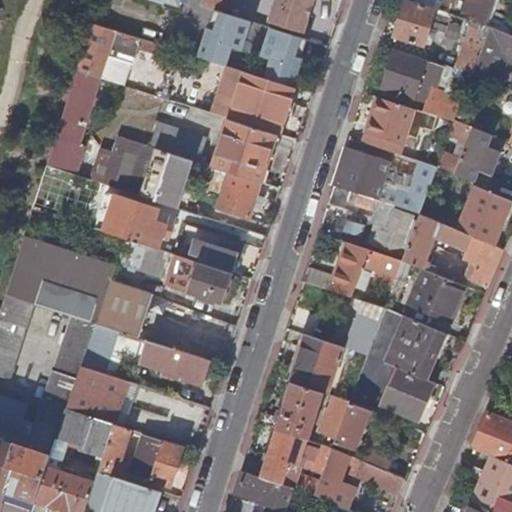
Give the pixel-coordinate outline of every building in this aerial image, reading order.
[(204,0),(203,5),(220,11),(223,0),(230,0),(204,0)] [(230,0),(223,0),(220,11),(239,17),(244,0),(230,0)] [(466,18),(411,0),(407,0),(403,15),(400,22),(395,37),(426,47),(429,39),(431,32),(436,17),(452,22),(447,36),(459,39),(466,18)] [(498,11),(501,0),(411,0),(466,18),(475,21),(491,26),(492,26),(498,11)] [(492,26),(511,34),(511,16),(498,11),(492,26)] [(458,68),(474,73),(492,26),(491,26),(475,21),(458,68)] [(140,37),(94,22),(87,44),(111,52),(133,59),(140,37)] [(511,34),(492,26),(474,73),(500,84),(506,68),(492,62),(495,52),(510,59),(511,59),(511,34)] [(237,37),(208,28),(199,57),(228,66),(237,37)] [(154,62),(159,44),(143,39),(138,58),(154,62)] [(111,52),(87,44),(78,70),(103,78),(111,52)] [(304,59),(275,50),(266,78),(295,88),(304,59)] [(396,50),(383,88),(415,98),(420,84),(426,86),(428,80),(422,78),(428,60),(396,50)] [(506,68),(510,59),(495,52),(492,62),(506,68)] [(229,66),(224,82),(243,89),(244,86),(291,102),(296,88),(295,88),(266,78),(229,66)] [(103,78),(78,70),(64,117),(48,166),(78,175),(87,147),(83,145),(88,125),(103,78)] [(278,134),(281,135),(291,102),(244,86),(243,89),(224,82),(214,113),(231,119),(278,134)] [(135,88),(124,85),(123,92),(133,95),(135,88)] [(415,107),(381,97),(369,133),(403,144),(415,107)] [(427,111),(457,120),(461,108),(431,99),(427,111)] [(263,182),(278,134),(231,119),(216,167),(225,170),(263,182)] [(445,152),(439,167),(475,182),(479,170),(492,175),(501,152),(488,147),(493,135),(457,120),(451,135),(465,140),(469,142),(462,158),(458,157),(445,152)] [(159,122),(151,146),(156,148),(168,151),(193,159),(201,162),(209,138),(159,122)] [(102,148),(92,180),(141,196),(151,165),(156,148),(151,146),(120,136),(115,152),(102,148)] [(465,140),(458,157),(462,158),(469,142),(465,140)] [(348,147),(336,185),(361,194),(380,200),(382,192),(391,167),(396,168),(398,163),(348,147)] [(151,165),(141,196),(155,200),(177,207),(184,187),(193,159),(168,151),(156,148),(151,165)] [(404,208),(422,214),(439,167),(421,161),(404,208)] [(251,219),(264,182),(263,182),(225,170),(213,206),(251,219)] [(511,200),(477,186),(459,230),(473,236),(489,243),(495,245),(511,204),(511,200)] [(184,187),(177,207),(186,210),(193,189),(184,187)] [(380,200),(382,200),(393,204),(395,196),(382,192),(380,200)] [(159,206),(117,193),(105,231),(128,238),(134,240),(147,244),(159,248),(167,223),(155,219),(159,206)] [(380,200),(361,194),(357,205),(373,210),(375,203),(380,205),(382,200),(380,200)] [(395,208),(381,246),(400,253),(415,216),(395,208)] [(422,214),(405,261),(425,269),(437,237),(467,249),(462,259),(472,263),(468,272),(470,273),(475,275),(473,281),(488,287),(505,250),(495,245),(489,243),(473,236),(459,230),(422,214)] [(36,304),(73,316),(97,323),(118,329),(123,331),(140,337),(155,294),(111,280),(116,265),(25,236),(7,295),(36,304)] [(134,240),(128,238),(125,246),(131,248),(134,240)] [(203,259),(202,262),(235,273),(241,254),(209,244),(208,244),(194,239),(189,255),(203,259)] [(405,261),(349,242),(332,289),(353,296),(365,264),(380,270),(377,275),(379,275),(376,288),(393,292),(405,261)] [(159,248),(147,244),(139,268),(169,279),(174,280),(172,286),(225,304),(235,273),(202,262),(159,248)] [(476,291),(426,270),(412,305),(452,322),(459,306),(468,309),(476,291)] [(470,273),(468,272),(466,278),(473,281),(475,275),(470,273)] [(7,295),(0,315),(0,375),(4,377),(12,378),(36,304),(7,295)] [(349,348),(370,355),(387,307),(367,300),(349,348)] [(405,314),(386,361),(397,366),(428,378),(430,380),(450,333),(405,314)] [(0,393),(0,488),(37,500),(68,408),(82,366),(86,355),(90,343),(97,323),(73,316),(38,423),(25,419),(30,403),(0,393)] [(118,329),(97,323),(90,343),(86,355),(82,366),(94,370),(103,373),(118,329)] [(308,335),(293,382),(330,394),(345,346),(308,335)] [(210,360),(150,340),(143,361),(186,375),(185,378),(202,383),(210,360)] [(82,366),(68,408),(115,423),(130,381),(103,373),(94,370),(82,366)] [(428,378),(397,366),(383,403),(421,420),(437,382),(430,380),(428,378)] [(130,381),(115,423),(133,429),(134,429),(142,411),(148,412),(150,410),(153,412),(163,392),(130,381)] [(330,394),(293,382),(281,420),(278,428),(279,428),(314,441),(334,448),(336,442),(337,440),(332,439),(328,435),(314,430),(325,398),(337,402),(335,406),(348,411),(352,401),(330,394)] [(167,396),(161,414),(197,425),(203,407),(167,396)] [(498,403),(505,406),(508,399),(501,396),(498,403)] [(373,410),(352,401),(348,411),(337,440),(336,442),(357,451),(373,410)] [(68,408),(37,500),(72,511),(86,511),(88,507),(96,482),(62,470),(74,436),(107,447),(115,423),(68,408)] [(278,416),(263,411),(259,422),(278,428),(281,420),(278,416)] [(511,422),(488,413),(474,447),(492,455),(509,462),(511,453),(511,422)] [(133,429),(115,423),(107,447),(100,471),(117,476),(133,429)] [(279,428),(263,477),(289,486),(293,473),(298,474),(301,472),(302,471),(304,468),(307,459),(314,441),(279,428)] [(172,487),(185,446),(140,431),(135,448),(160,456),(154,475),(150,474),(148,479),(172,487)] [(334,448),(314,441),(307,459),(327,466),(334,448)] [(366,461),(389,471),(395,458),(367,447),(362,460),(366,461)] [(358,458),(334,448),(327,466),(317,495),(335,503),(351,461),(356,463),(358,458)] [(472,500),(499,511),(511,511),(511,463),(509,462),(492,455),(472,500)] [(402,489),(407,479),(389,471),(366,461),(362,472),(402,489)] [(102,511),(154,511),(161,491),(117,476),(100,471),(96,482),(88,507),(102,511)] [(263,477),(244,471),(237,493),(288,510),(296,488),(295,488),(289,486),(263,477)] [(293,473),(289,486),(295,488),(301,472),(298,474),(293,473)] [(499,511),(472,500),(467,511),(499,511)]
